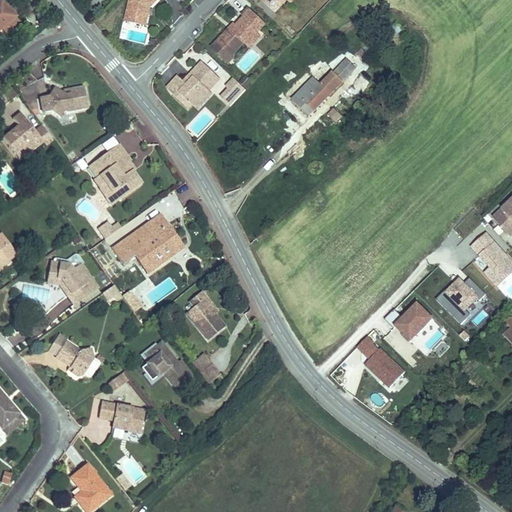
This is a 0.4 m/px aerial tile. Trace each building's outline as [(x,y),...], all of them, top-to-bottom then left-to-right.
[(0,29),(1,29),(15,17),(2,0),(0,1),(0,29)] [(129,0),(126,16),(142,20),(145,7),(147,5),(150,8),(157,0),(129,0)] [(290,3),(293,0),(261,0),(275,13),(287,0),(290,3)] [(126,16),(125,21),(146,26),(150,8),(147,5),(145,7),(142,20),(126,16)] [(212,47),(228,63),(233,58),(233,55),(244,43),(256,35),(257,34),(265,25),(248,9),(243,15),(245,17),(236,27),(232,31),(230,29),(212,47)] [(15,17),(1,29),(6,34),(20,23),(15,17)] [(52,23),(56,29),(60,26),(56,20),(52,23)] [(256,35),(244,43),(251,49),(261,38),(257,34),(256,35)] [(308,117),(356,69),(347,60),(321,85),(314,78),(292,100),(308,117)] [(202,63),(191,75),(194,78),(176,97),(188,109),(192,104),(206,89),(209,91),(220,79),(202,63)] [(167,88),(176,97),(194,78),(191,75),(184,82),(178,76),(167,88)] [(233,78),(217,94),(229,107),(246,90),(233,78)] [(88,108),(84,87),(69,90),(70,95),(65,96),(62,93),(55,89),(49,97),(40,98),(43,112),(52,111),(60,117),(65,110),(67,107),(72,106),(73,111),(88,108)] [(209,91),(206,89),(192,104),(197,110),(212,94),(209,91)] [(329,115),(335,121),(341,116),(334,109),(329,115)] [(13,119),(18,126),(20,128),(12,134),(11,132),(3,139),(16,154),(23,148),(28,154),(43,142),(46,146),(53,140),(43,126),(35,131),(21,113),(13,119)] [(20,128),(18,126),(11,132),(12,134),(20,128)] [(102,145),(108,153),(119,145),(113,137),(102,145)] [(119,145),(108,153),(95,162),(103,174),(101,175),(107,184),(119,201),(142,184),(132,171),(127,174),(122,167),(130,162),(131,161),(119,145)] [(23,148),(16,154),(20,160),(28,154),(23,148)] [(89,167),(97,178),(101,175),(103,174),(95,162),(89,167)] [(135,169),(130,162),(122,167),(127,174),(132,171),(135,169)] [(107,184),(101,189),(113,205),(119,201),(107,184)] [(510,236),(511,234),(511,200),(493,218),(510,236)] [(161,215),(112,249),(123,265),(135,257),(147,274),(184,248),(161,215)] [(106,239),(120,228),(117,224),(111,229),(107,223),(99,228),(106,239)] [(491,269),(486,274),(498,287),(511,274),(511,261),(487,233),(471,247),(491,269)] [(17,255),(2,234),(0,235),(0,271),(11,264),(9,260),(17,255)] [(76,244),(81,241),(77,236),(72,239),(76,244)] [(54,260),(53,263),(52,262),(49,277),(61,279),(72,294),(78,303),(98,288),(81,265),(83,263),(78,256),(75,255),(67,261),(55,259),(54,260)] [(68,297),(72,294),(61,279),(49,277),(48,283),(60,285),(68,297)] [(480,301),(486,295),(470,278),(464,285),(459,281),(448,292),(446,290),(436,300),(461,325),(471,315),(465,310),(477,298),(480,301)] [(114,285),(102,294),(107,301),(114,296),(119,293),(114,285)] [(130,291),(127,293),(134,302),(128,305),(134,313),(141,307),(130,291)] [(187,313),(208,340),(225,327),(215,314),(204,300),(207,298),(202,292),(189,301),(194,307),(187,313)] [(127,293),(122,296),(128,305),(134,302),(127,293)] [(204,300),(215,314),(218,312),(207,298),(204,300)] [(399,313),(389,324),(394,329),(396,327),(405,335),(408,332),(414,338),(433,319),(418,304),(404,318),(399,313)] [(17,346),(40,335),(35,324),(12,334),(17,346)] [(411,341),(414,338),(408,332),(405,335),(411,341)] [(366,335),(356,347),(364,353),(373,341),(366,335)] [(57,355),(66,342),(59,337),(49,350),(57,355)] [(71,372),(78,377),(83,376),(94,361),(93,355),(86,351),(81,352),(66,342),(57,355),(56,357),(70,367),(73,369),(71,372)] [(150,361),(146,355),(158,346),(155,343),(140,355),(147,364),(150,361)] [(150,361),(147,364),(142,368),(146,373),(152,381),(164,372),(166,374),(171,381),(174,378),(180,385),(192,375),(181,361),(178,364),(161,343),(158,346),(146,355),(150,361)] [(405,372),(380,349),(365,365),(390,388),(405,372)] [(192,364),(208,383),(220,374),(204,354),(192,364)] [(152,381),(146,373),(143,375),(151,386),(166,374),(164,372),(152,381)] [(123,373),(118,376),(123,383),(128,380),(123,373)] [(109,383),(114,390),(123,383),(118,376),(109,383)] [(174,378),(171,381),(177,388),(180,385),(174,378)] [(20,414),(0,390),(0,427),(2,430),(20,414)] [(99,418),(113,421),(112,428),(114,428),(124,430),(141,434),(145,411),(102,402),(99,418)] [(7,436),(25,421),(20,414),(2,430),(7,436)] [(124,430),(114,428),(113,437),(122,439),(124,430)] [(86,511),(89,511),(111,495),(87,465),(71,478),(82,492),(86,496),(79,502),(86,511)] [(3,471),(0,481),(0,482),(8,485),(11,473),(3,471)] [(116,479),(123,488),(129,483),(122,474),(116,479)] [(75,498),(79,502),(86,496),(82,492),(75,498)]
